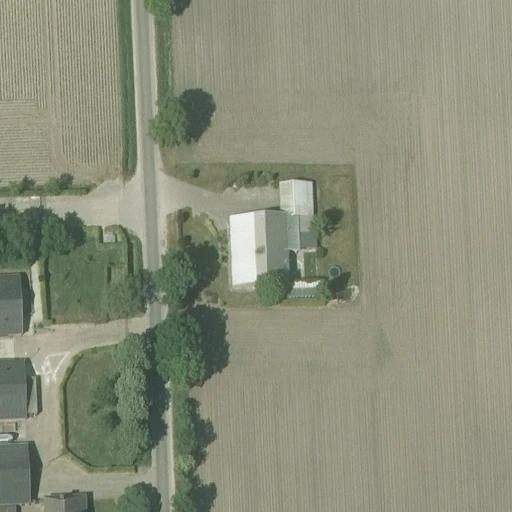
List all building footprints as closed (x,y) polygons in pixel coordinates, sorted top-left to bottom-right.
[(276,221),(249,222),(229,223),(232,289),(286,286),(285,254),(297,254),(296,220),(304,220),(303,185),(275,186),(276,221)] [(8,235),(8,246),(17,246),(17,235),(8,235)] [(0,281),(0,337),(20,337),(18,280),(0,281)] [(0,422),(24,422),(22,365),(0,365),(0,422)] [(0,450),(0,508),(28,507),(25,450),(0,450)] [(83,511),(83,501),(39,503),(39,511),(83,511)]
